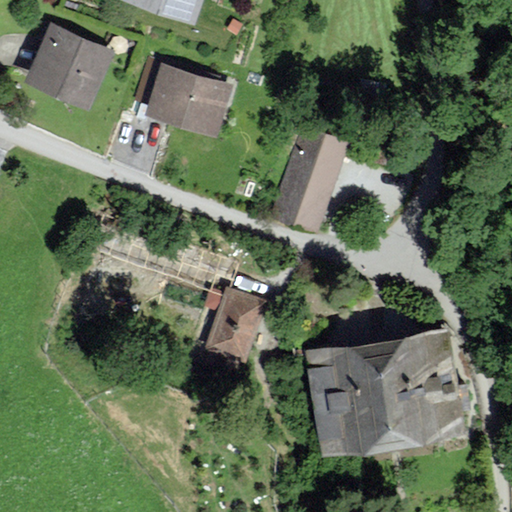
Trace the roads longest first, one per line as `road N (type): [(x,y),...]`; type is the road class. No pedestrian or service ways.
road 1 (unclassified): [(394,246),(357,253),(281,235),(0,121)]
road 2 (unclassified): [(425,0),(433,177),(420,216),(394,246)]
road 3 (residential): [(435,290),(486,389),(503,511)]
road 4 (unclassified): [(511,141),(435,290)]
